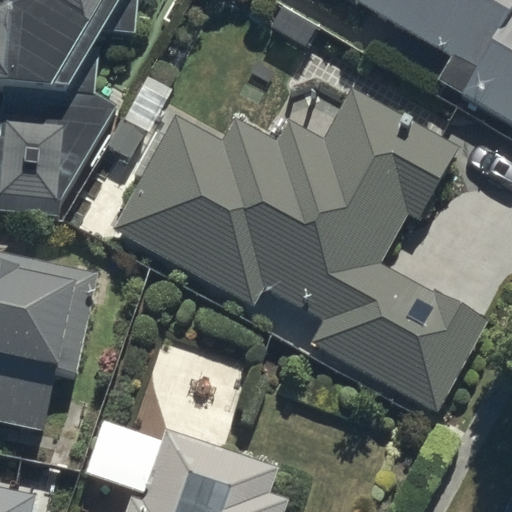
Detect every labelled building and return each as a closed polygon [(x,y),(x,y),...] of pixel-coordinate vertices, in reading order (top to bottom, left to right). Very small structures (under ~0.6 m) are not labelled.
[(0,0),(0,106),(6,107),(2,153),(0,152),(0,221),(60,227),(61,216),(119,118),(95,103),(100,64),(137,0),(0,0)] [(511,0),(335,0),(479,83),(463,110),(511,138),(511,0)] [(177,126),(114,240),(252,316),(265,293),(332,330),(318,354),(437,420),(485,333),(381,276),(409,226),(420,232),(461,159),(353,99),(325,149),(290,129),(278,151),(237,128),(224,152),(177,126)] [(0,437),(45,447),(57,391),(61,392),(62,385),(80,389),(101,287),(0,266),(0,437)] [(276,511),(282,496),(170,457),(150,511),(276,511)] [(0,511),(36,511),(38,507),(0,498),(0,511)]
